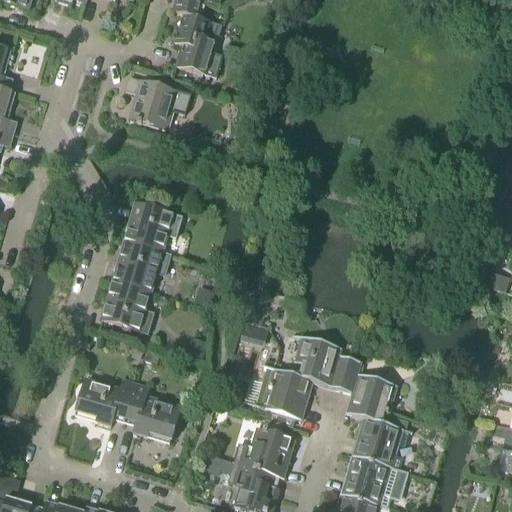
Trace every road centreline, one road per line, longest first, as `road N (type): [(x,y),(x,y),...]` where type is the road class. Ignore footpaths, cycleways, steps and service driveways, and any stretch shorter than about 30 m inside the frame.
road 1 (residential): [(183,511),(37,463),(106,224),(54,133)]
road 2 (residential): [(3,267),(54,133)]
